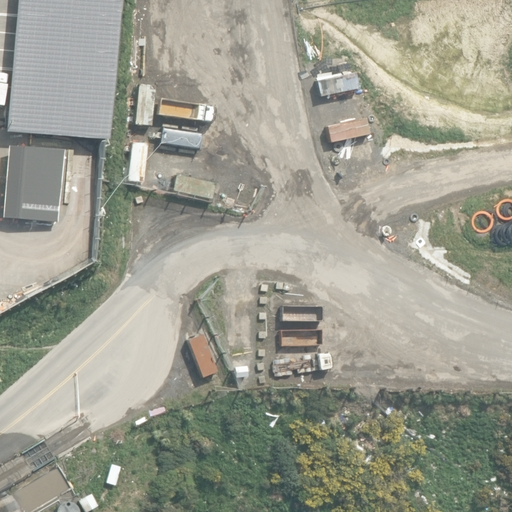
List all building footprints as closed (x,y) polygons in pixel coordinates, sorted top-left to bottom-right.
[(11,0),(1,133),(101,139),(114,0),(11,0)] [(64,163),(66,147),(26,143),(25,160),(37,161),(37,163),(52,164),(52,162),(64,163)] [(23,202),(63,204),(64,187),(24,185),(23,202)] [(106,482),(115,484),(120,466),(111,463),(106,482)] [(77,500),(83,511),(96,504),(90,493),(77,500)] [(59,511),(76,511),(71,499),(56,505),(59,511)]
